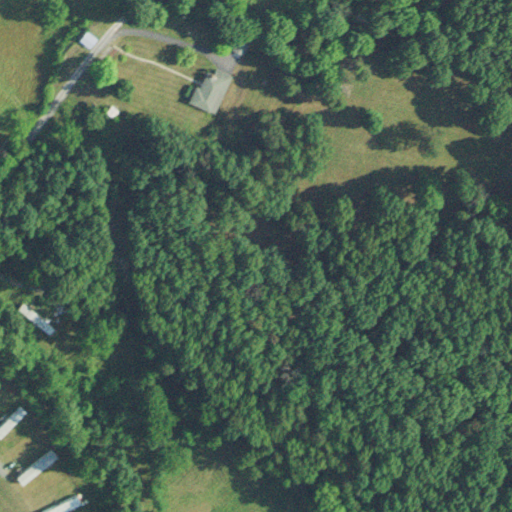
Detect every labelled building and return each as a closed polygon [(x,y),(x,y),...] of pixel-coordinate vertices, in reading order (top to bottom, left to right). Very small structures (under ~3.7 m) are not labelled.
[(77,38),(87,47),(94,38),(84,29),(77,38)] [(247,37),(236,33),(230,48),(241,53),(247,37)] [(201,67),(187,101),(214,112),(229,73),(213,67),(211,71),(201,67)] [(0,436),(24,412),(17,406),(0,422),(0,436)] [(55,456),(49,448),(14,475),(20,483),(55,456)] [(40,511),(58,511),(79,503),(76,495),(40,510),(40,511)]
